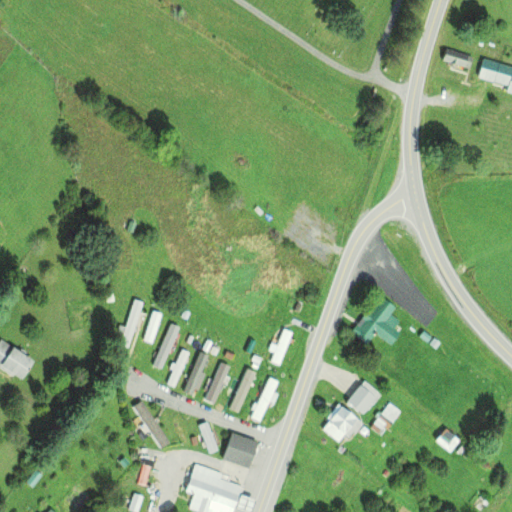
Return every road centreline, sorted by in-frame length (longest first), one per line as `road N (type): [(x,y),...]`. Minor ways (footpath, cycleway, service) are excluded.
road 1 (secondary): [(511,356),(452,288),(414,194),(412,95),(445,0)]
road 2 (residential): [(414,194),(367,224),(339,271),(253,511)]
